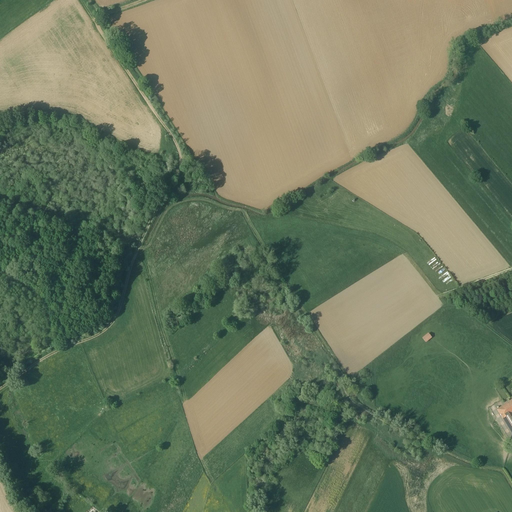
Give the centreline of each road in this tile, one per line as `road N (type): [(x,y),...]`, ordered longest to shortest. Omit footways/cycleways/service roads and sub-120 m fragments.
road 1 (track): [(53,353),(113,322),(139,244),(180,164),(172,138),(94,20)]
road 2 (track): [(511,269),(442,295),(403,253)]
road 3 (track): [(176,371),(136,252)]
